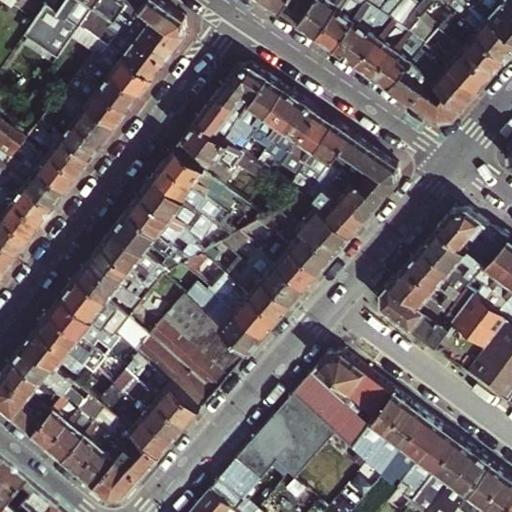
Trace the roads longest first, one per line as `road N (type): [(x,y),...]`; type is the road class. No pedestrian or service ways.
road 1 (residential): [(0,316),(245,17)]
road 2 (residential): [(143,511),(331,298)]
road 3 (residential): [(245,17),(453,162)]
road 4 (residential): [(511,424),(331,298)]
road 5 (residential): [(331,298),(453,162)]
